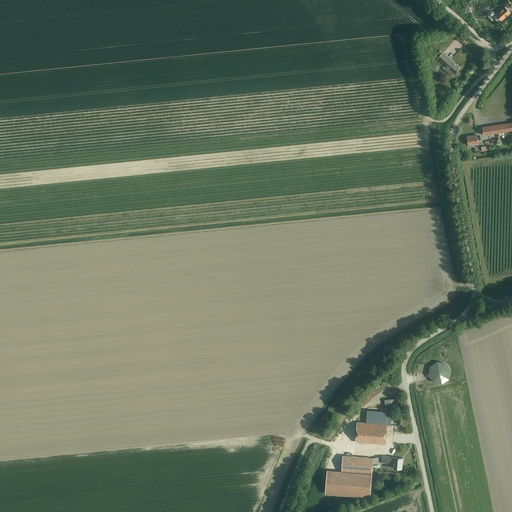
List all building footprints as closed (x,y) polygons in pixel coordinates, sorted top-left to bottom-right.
[(496,14),(494,12),(493,11),(492,11),(491,11),(490,11),(489,12),(489,13),(489,14),(489,15),(489,16),(490,16),(491,17),(492,17),(493,17),(493,16),(497,20),(499,18),(501,21),(510,12),(507,8),(511,4),(508,0),(507,0),(503,4),(505,6),(496,14)] [(437,59),(445,66),(443,68),(448,73),(450,71),(454,74),(460,68),(443,52),(437,59)] [(511,130),(511,122),(482,127),(483,135),(511,130)] [(478,143),(477,135),(467,136),(468,145),(471,145),(471,147),(475,146),(475,144),(478,143)] [(439,362),(437,362),(435,362),(434,363),(432,364),(431,366),(430,367),(429,369),(429,371),(428,373),(429,375),(429,377),(430,378),(431,380),(433,381),(434,382),(436,383),(438,383),(440,383),(442,383),(444,382),(445,381),(447,380),(448,379),(449,377),(450,375),(450,373),(450,371),(449,369),(449,367),(448,366),(446,364),(445,363),(443,362),(441,362),(439,362)] [(400,404),(399,398),(384,399),(385,406),(400,404)] [(385,444),(387,424),(357,422),(355,442),(385,444)] [(372,473),(373,458),(343,456),(342,471),(372,473)] [(401,469),(402,458),(382,456),(381,462),(387,463),(387,460),(390,460),(390,462),(394,462),(393,469),(401,469)] [(324,493),(369,497),(371,475),(326,471),(324,493)]
